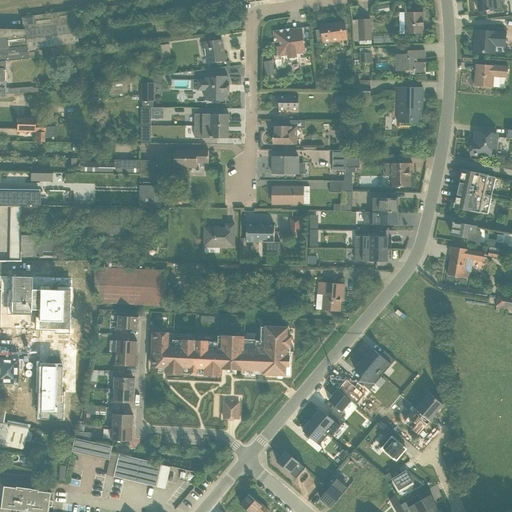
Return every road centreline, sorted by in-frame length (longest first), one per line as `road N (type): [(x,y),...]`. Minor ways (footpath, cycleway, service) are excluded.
road 1 (residential): [(446,0),(447,115),(411,262),(247,454)]
road 2 (residential): [(249,202),(254,18),(335,0)]
road 3 (residential): [(143,310),(137,422),(148,430),(218,433),(247,454)]
